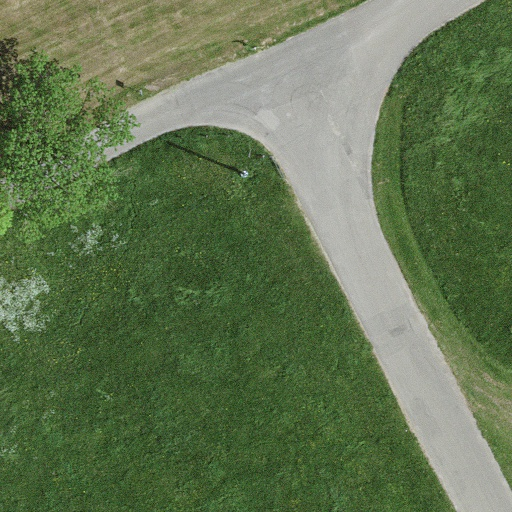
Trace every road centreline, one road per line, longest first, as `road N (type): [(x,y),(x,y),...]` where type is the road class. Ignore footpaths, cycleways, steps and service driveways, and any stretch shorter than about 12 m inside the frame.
road 1 (unclassified): [(304,64),(409,333),(498,511)]
road 2 (unclassified): [(304,64),(0,198)]
road 3 (unclassified): [(408,0),(304,64)]
